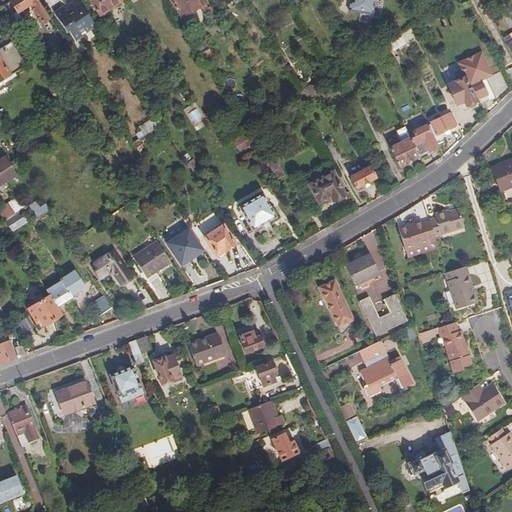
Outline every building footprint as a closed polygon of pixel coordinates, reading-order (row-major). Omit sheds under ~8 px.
[(38,0),(11,0),(10,1),(17,11),(30,3),(43,21),(50,16),(38,0)] [(96,25),(78,0),(77,0),(65,9),(63,7),(55,12),(75,42),(83,37),(81,35),(96,25)] [(95,0),(104,11),(121,0),(95,0)] [(169,0),(181,18),(208,1),(207,0),(169,0)] [(352,10),(375,15),(378,0),(356,0),(356,1),(354,1),(352,10)] [(86,40),(99,31),(96,25),(81,35),(83,37),(86,40)] [(388,44),(392,51),(405,43),(407,46),(417,41),(411,28),(388,44)] [(202,53),(210,48),(205,40),(197,45),(202,53)] [(27,66),(12,41),(0,48),(0,86),(1,88),(22,75),(20,71),(27,66)] [(392,51),(388,44),(373,54),(376,60),(379,66),(395,57),(392,51)] [(358,64),(365,59),(356,45),(349,49),(358,64)] [(489,95),(482,80),(491,76),(481,53),(458,63),(465,77),(449,86),(457,104),(465,101),(468,106),(470,105),(471,108),(476,106),(474,103),(477,102),(477,101),(489,95)] [(373,54),(367,58),(370,63),(376,60),(373,54)] [(180,77),(177,74),(169,79),(171,83),(180,77)] [(308,98),(316,93),(311,83),(302,89),(303,89),(308,98)] [(60,93),(55,86),(50,89),(55,97),(60,93)] [(303,101),(308,98),(303,89),(298,92),(303,101)] [(275,113),(267,102),(263,104),(270,116),(275,113)] [(434,136),(458,125),(452,112),(428,124),(434,136)] [(139,138),(162,124),(156,116),(139,126),(142,130),(137,133),(139,138)] [(422,159),(440,149),(434,136),(428,124),(414,131),(416,135),(411,138),(420,156),(422,159)] [(403,142),(411,138),(406,126),(397,131),(403,142)] [(254,144),(248,132),(233,140),(240,152),(254,144)] [(399,166),(420,156),(411,138),(403,142),(390,148),(399,166)] [(331,144),(325,147),(333,161),(339,158),(331,144)] [(6,156),(0,159),(0,160),(0,161),(0,186),(18,175),(6,156)] [(194,158),(187,162),(200,181),(204,178),(196,166),(198,164),(194,158)] [(276,158),(266,164),(275,181),(285,174),(276,158)] [(511,188),(511,160),(492,168),(501,192),(511,188)] [(375,178),(369,167),(350,177),(356,189),(375,178)] [(344,195),(335,179),(313,192),(320,204),(332,197),(335,201),(344,195)] [(163,198),(168,195),(163,187),(158,190),(163,198)] [(277,218),(264,196),(241,209),(254,232),(262,227),(270,242),(278,237),(270,223),(277,218)] [(0,216),(3,222),(15,214),(7,202),(0,206),(0,216)] [(20,211),(24,218),(39,208),(35,202),(20,211)] [(27,224),(50,209),(46,204),(39,208),(24,218),(26,222),(27,224)] [(438,217),(431,219),(432,222),(436,236),(466,226),(460,209),(449,213),(448,210),(436,214),(438,217)] [(10,232),(26,222),(24,218),(20,211),(15,214),(3,222),(10,232)] [(436,236),(432,222),(424,224),(424,222),(401,229),(410,257),(440,248),(437,240),(436,236)] [(236,245),(223,226),(206,238),(217,255),(225,250),(225,252),(236,245)] [(467,231),(466,226),(436,236),(437,240),(467,231)] [(204,248),(190,228),(167,243),(182,266),(189,261),(188,259),(204,248)] [(157,272),(171,263),(157,241),(146,248),(133,257),(150,283),(161,276),(157,272)] [(131,278),(113,251),(92,265),(100,277),(107,272),(117,287),(131,278)] [(355,286),(379,274),(370,255),(346,267),(355,286)] [(447,273),(445,273),(457,309),(476,303),(470,285),(473,284),(468,266),(447,273)] [(61,281),(71,297),(85,288),(74,270),(59,279),(60,282),(61,281)] [(382,280),(379,274),(355,286),(357,291),(382,280)] [(338,326),(353,318),(334,279),(319,287),(338,326)] [(46,291),(49,295),(56,306),(71,297),(61,281),(60,282),(46,291)] [(470,285),(476,303),(479,302),(473,284),(470,285)] [(43,326),(61,315),(56,306),(49,295),(33,304),(28,307),(37,322),(40,320),(43,326)] [(112,307),(104,295),(92,302),(101,315),(112,307)] [(359,302),(377,339),(408,324),(394,295),(385,299),(390,313),(378,319),(369,297),(359,302)] [(355,323),(353,318),(338,326),(342,334),(355,323)] [(456,322),(438,327),(441,337),(444,337),(455,372),(463,369),(463,367),(472,364),(462,331),(459,332),(456,322)] [(265,346),(261,334),(257,336),(255,329),(242,334),(247,351),(265,346)] [(226,355),(218,333),(190,344),(198,365),(226,355)] [(136,339),(142,352),(151,349),(145,336),(136,339)] [(136,339),(129,342),(134,355),(142,352),(136,339)] [(372,342),(357,349),(362,361),(366,359),(368,365),(365,367),(358,370),(365,384),(363,386),(367,395),(379,389),(377,384),(395,375),(401,386),(410,381),(399,357),(388,362),(385,356),(380,359),(378,354),(383,351),(377,339),(372,342)] [(0,364),(16,358),(11,342),(0,345),(0,364)] [(25,352),(22,346),(15,349),(18,355),(25,352)] [(188,372),(180,353),(165,359),(164,357),(155,361),(163,382),(188,372)] [(272,359),(263,362),(264,365),(257,367),(264,386),(276,382),(274,375),(277,374),(272,359)] [(119,395),(141,386),(132,365),(111,374),(119,395)] [(86,382),(56,392),(63,414),(64,415),(94,404),(86,382)] [(478,386),(462,396),(479,421),(506,403),(493,384),(484,390),(482,391),(478,386)] [(143,393),(141,386),(119,395),(121,402),(143,393)] [(63,414),(56,392),(47,395),(55,417),(63,414)] [(272,401),(249,409),(259,434),(285,423),(282,415),(277,417),(275,410),(272,401)] [(338,406),(356,444),(367,438),(349,401),(338,406)] [(26,406),(8,414),(22,447),(31,443),(31,441),(38,438),(33,427),(35,427),(26,406)] [(507,434),(503,428),(491,436),(495,442),(493,444),(510,469),(511,467),(511,431),(507,434)] [(464,490),(471,488),(460,457),(451,429),(437,436),(443,449),(437,452),(435,450),(427,454),(425,449),(418,453),(420,457),(410,461),(415,471),(421,468),(432,490),(458,477),(464,490)] [(291,442),(287,432),(274,437),(283,458),(301,451),(296,439),(291,442)] [(330,446),(327,439),(314,446),(316,453),(330,446)] [(316,453),(311,455),(323,479),(342,470),(330,446),(316,453)] [(185,450),(181,451),(186,463),(190,462),(185,450)] [(0,503),(24,494),(17,476),(0,482),(0,503)]
